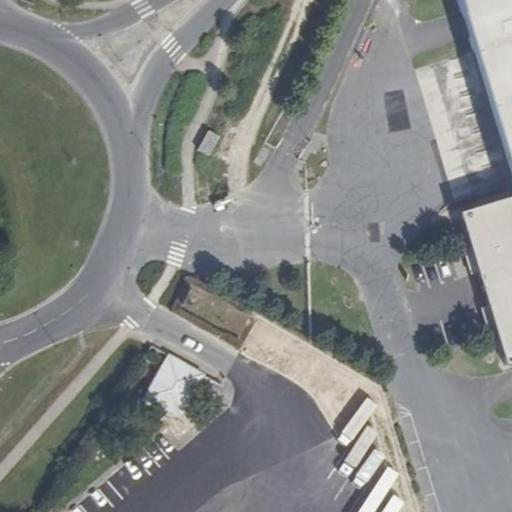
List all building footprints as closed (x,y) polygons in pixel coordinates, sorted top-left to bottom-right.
[(511,0),(455,0),(511,186),(511,196),(458,214),(468,247),(476,273),(486,305),(493,330),(503,364),(511,361),(511,0)] [(207,131),(196,150),(207,156),(218,137),(207,131)] [(476,273),(468,247),(461,249),(469,275),(476,273)] [(493,330),(486,305),(478,308),(486,333),(493,330)] [(202,374),(168,355),(143,398),(179,418),(202,374)]
